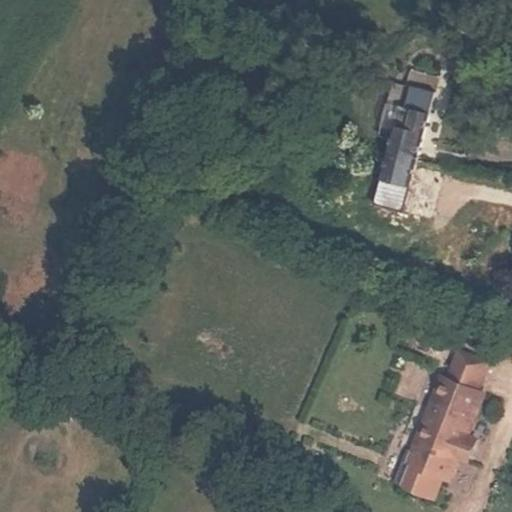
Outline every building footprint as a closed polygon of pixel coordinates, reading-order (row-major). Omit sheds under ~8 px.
[(390,154),(415,162),(430,117),(403,109),(390,154)] [(499,140),(506,141),(510,122),(503,120),(499,140)] [(390,154),(389,155),(383,176),(373,205),(399,214),(415,162),(390,154)] [(456,357),(450,372),(479,383),(485,368),(456,357)] [(401,492),(401,493),(431,504),(439,483),(447,486),(456,463),(465,466),(467,463),(472,448),(473,445),(464,442),(481,399),(474,396),(479,383),(450,372),(445,385),(439,383),(410,457),(405,470),(409,472),(401,492)] [(472,448),(467,463),(470,464),(476,450),(472,448)] [(401,492),(409,472),(405,470),(410,457),(405,455),(392,489),(401,492)]
